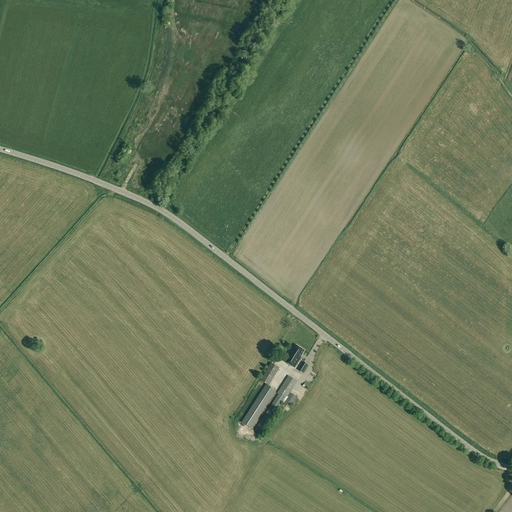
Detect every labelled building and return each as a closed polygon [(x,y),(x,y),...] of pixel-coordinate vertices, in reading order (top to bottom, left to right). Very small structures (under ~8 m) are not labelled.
[(285,362),(294,368),(301,357),(300,357),(304,351),(296,345),(292,351),(285,362)] [(298,370),(303,373),(308,365),(303,362),(298,370)] [(270,365),(261,379),(270,385),(279,371),(270,365)] [(256,429),(262,433),(282,403),(290,407),(297,397),(290,393),(298,381),(289,376),(278,393),(279,394),(256,429)] [(242,422),(252,429),(276,390),(266,384),(242,422)]
